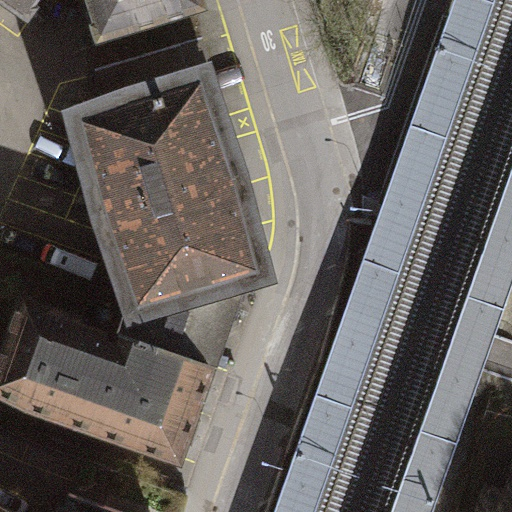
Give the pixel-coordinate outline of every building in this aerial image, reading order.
[(0,0),(0,3),(35,29),(57,1),(61,0),(0,0)] [(83,0),(84,0),(98,55),(201,24),(220,18),(214,0),(83,0)] [(315,511),(493,0),(460,0),(282,511),(315,511)] [(373,0),(312,0),(320,24),(362,38),(373,0)] [(201,24),(98,55),(95,70),(205,37),(201,24)] [(205,37),(95,70),(106,106),(215,69),(205,37)] [(69,117),(100,213),(257,162),(226,66),(215,69),(106,106),(69,117)] [(100,213),(133,319),(128,331),(124,342),(216,371),(230,376),(254,300),(291,289),(257,162),(100,213)] [(511,170),(393,511),(432,511),(488,352),(511,284),(511,170)] [(27,295),(0,369),(0,400),(191,470),(218,395),(209,391),(216,371),(124,342),(128,331),(27,295)] [(501,490),(486,486),(478,511),(511,511),(511,466),(508,465),(501,490)] [(54,511),(1,511),(0,511),(122,511),(61,491),(54,511)]
